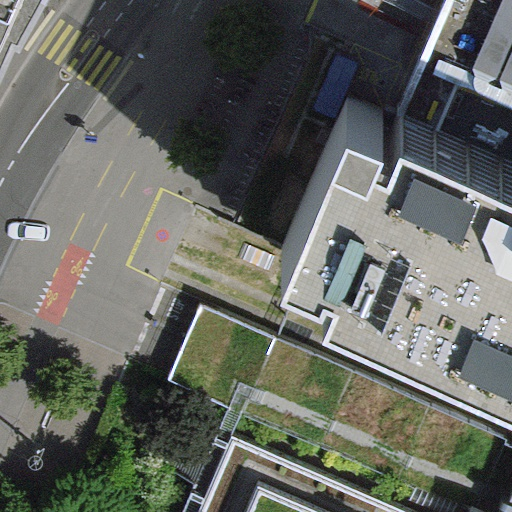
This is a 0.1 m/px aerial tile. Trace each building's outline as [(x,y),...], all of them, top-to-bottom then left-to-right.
[(0,0),(0,51),(23,0),(0,0)] [(511,152),(511,0),(448,0),(402,105),(511,152)] [(511,152),(402,105),(394,125),(381,121),(386,110),(350,95),(281,262),(266,301),(283,309),(330,327),(324,345),(511,431),(511,152)] [(507,431),(201,299),(186,334),(169,373),(246,406),(475,505),(507,431)] [(425,511),(235,431),(199,511),(425,511)] [(511,511),(511,493),(503,511),(511,511)]
